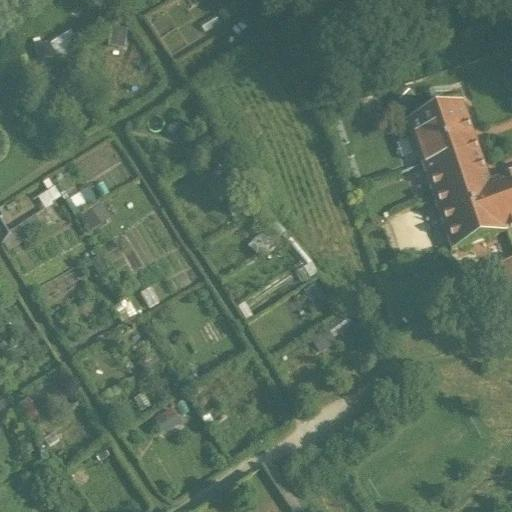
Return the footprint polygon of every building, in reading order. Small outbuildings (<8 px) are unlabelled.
[(49,44),(60,62),(83,49),(72,31),(49,44)] [(419,163),(474,144),(460,105),(405,125),(419,163)] [(434,204),(489,185),(474,144),(419,163),(434,204)] [(511,176),(489,185),(506,233),(511,230),(511,176)] [(489,185),(434,204),(451,253),(506,233),(489,185)] [(68,201),(76,215),(78,214),(88,233),(109,223),(91,189),(68,201)] [(19,244),(56,222),(49,210),(12,232),(19,244)] [(511,282),(511,255),(501,259),(510,284),(511,282)] [(319,351),(352,331),(344,318),(312,338),(319,351)] [(164,450),(151,458),(172,490),(185,482),(164,450)]
